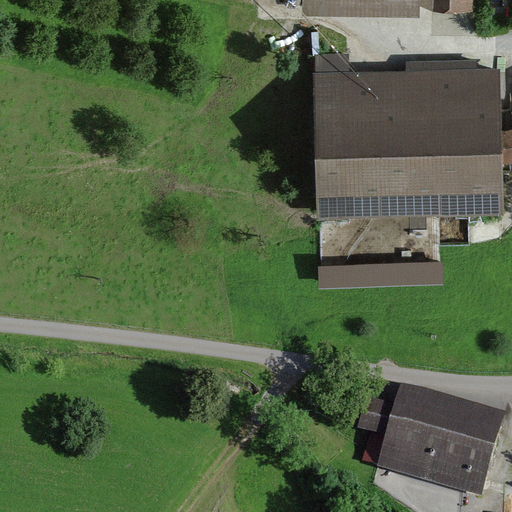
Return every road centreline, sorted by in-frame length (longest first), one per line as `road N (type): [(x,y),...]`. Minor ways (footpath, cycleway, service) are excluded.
road 1 (track): [(511,385),(464,386),(0,323)]
road 2 (track): [(180,511),(286,363)]
